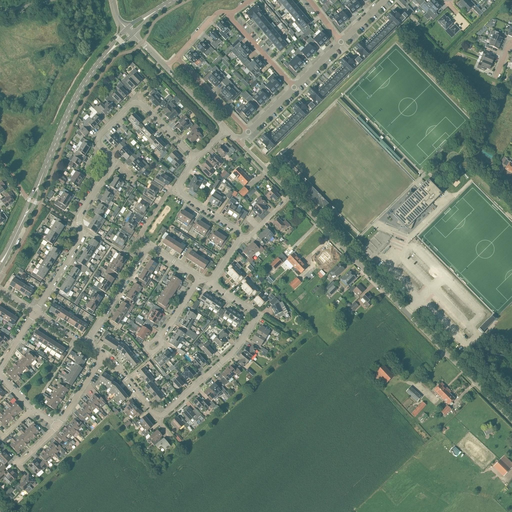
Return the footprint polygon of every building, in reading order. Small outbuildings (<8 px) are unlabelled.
[(290,0),(287,0),(282,5),(285,9),(293,3),(290,0)] [(354,0),(351,3),(356,11),(357,10),(358,11),(361,9),(360,8),(361,7),(356,1),(357,0),(354,0)] [(434,0),(433,0),(431,0),(427,4),(425,2),(420,6),(423,9),(427,13),(437,3),(436,3),(437,2),(434,0)] [(477,7),(472,2),(469,4),(465,0),(462,0),(461,2),(461,1),(458,4),(458,5),(457,5),(462,10),(463,8),(467,12),(472,8),(474,10),(477,7)] [(344,3),(341,5),(345,10),(347,8),(352,14),(353,15),(356,12),(355,11),(356,11),(351,3),(349,1),(345,5),(344,3)] [(293,3),(285,9),(289,13),(296,7),(293,3)] [(437,3),(427,13),(431,17),(430,17),(433,20),(438,16),(435,13),(441,8),(440,7),(441,6),(438,3),(437,4),(437,3)] [(257,6),(256,5),(251,10),(255,16),(259,12),(260,13),(263,10),(258,5),(257,6)] [(346,11),(345,10),(341,5),(342,6),(340,8),(342,12),(338,15),(344,23),(344,22),(345,23),(348,21),(347,20),(348,19),(343,13),(346,11)] [(296,7),(289,13),(292,17),(300,11),(296,7)] [(255,16),(251,10),(245,14),(250,21),(252,19),(255,16)] [(300,11),(292,17),(296,21),(303,15),(300,11)] [(259,12),(255,16),(252,19),(255,23),(263,17),(260,13),(259,12)] [(392,12),(386,18),(389,20),(396,28),(402,22),(402,23),(408,17),(404,14),(401,18),(396,13),(395,15),(392,12)] [(307,19),(303,15),(296,21),(294,23),(298,27),(307,19)] [(343,23),(344,23),(338,15),(333,18),(331,15),(328,17),(332,22),(334,20),(339,26),(340,26),(340,27),(343,24),(343,23)] [(438,22),(446,30),(448,28),(450,30),(455,35),(460,30),(455,25),(453,26),(451,25),(452,24),(449,21),(450,21),(447,18),(447,19),(444,16),(438,22)] [(266,21),(263,17),(255,23),(259,27),(266,21)] [(310,23),(307,19),(298,27),(304,34),(310,28),(308,26),(310,23)] [(217,26),(222,31),(219,33),(226,40),(229,38),(226,35),(230,31),(227,28),(228,28),(225,25),(226,24),(223,21),(222,22),(221,21),(217,26)] [(270,25),(266,21),(259,27),(262,31),(270,25)] [(389,22),(386,25),(392,31),(396,28),(390,21),(389,22)] [(273,29),(270,25),(262,31),(266,35),(273,29)] [(385,26),(382,28),(389,35),(392,31),(386,25),(385,26)] [(317,37),(324,43),(325,43),(328,41),(327,40),(328,39),(323,34),(325,32),(321,27),(318,30),(321,33),(317,37)] [(381,29),(379,32),(385,38),(389,35),(382,28),(382,29),(381,29)] [(277,33),(273,29),(266,35),(269,39),(277,33)] [(491,40),(500,44),(503,38),(496,36),(497,33),(492,31),(488,39),(491,40)] [(218,46),(222,42),(219,39),(216,36),(217,35),(214,32),(213,33),(213,32),(208,36),(213,42),(211,44),(215,49),(218,46)] [(378,33),(375,35),(382,42),(385,38),(379,32),(378,32),(378,33)] [(280,37),(277,33),(269,39),(273,44),(280,37)] [(374,37),(372,39),(378,45),(382,42),(375,35),(375,36),(374,37)] [(284,41),(280,37),(273,44),(276,48),(284,41)] [(310,37),(308,40),(312,44),(315,42),(320,47),(321,47),(324,45),(323,44),(324,43),(317,37),(313,40),(310,37)] [(370,40),(368,42),(374,49),(378,45),(372,39),(371,39),(370,40)] [(284,41),(276,48),(280,52),(289,44),(285,40),(284,41)] [(310,46),(312,44),(308,40),(306,42),(309,45),(305,49),(311,55),(312,55),(313,55),(316,53),(315,52),(316,52),(310,46)] [(498,49),(500,44),(491,40),(489,45),(486,44),(485,47),(491,50),(492,47),(498,49)] [(357,56),(355,58),(360,63),(362,62),(362,61),(365,58),(365,59),(371,53),(361,42),(353,50),(362,58),(360,60),(357,56)] [(367,44),(364,46),(371,52),(374,49),(368,42),(367,43),(367,44)] [(206,48),(201,43),(197,47),(198,48),(197,49),(200,52),(201,51),(203,54),(204,54),(206,57),(210,53),(211,53),(214,50),(209,45),(206,48)] [(233,48),(230,51),(233,54),(234,54),(237,58),(247,49),(247,48),(248,48),(245,44),(244,45),(243,44),(238,49),(235,47),(233,48)] [(291,46),(285,52),(287,55),(293,49),(291,46)] [(247,49),(237,58),(241,62),(244,65),(249,61),(246,58),(252,53),(251,52),(252,51),(249,48),(248,49),(247,49)] [(298,49),(296,51),(303,58),(304,56),(307,59),(308,59),(309,60),(311,57),(311,56),(311,55),(305,49),(301,52),(298,49)] [(296,57),(292,61),(299,68),(300,67),(300,68),(303,65),(302,64),(303,64),(298,58),(299,56),(300,56),(296,51),(293,54),(296,57)] [(485,58),(483,61),(491,64),(494,59),(488,57),(489,54),(484,52),(482,57),(485,58)] [(192,53),(188,57),(189,58),(188,59),(191,62),(192,61),(194,64),(195,64),(197,67),(201,63),(202,63),(205,60),(200,55),(197,58),(192,53)] [(347,56),(339,63),(350,74),(355,68),(358,65),(360,63),(355,58),(353,60),(357,63),(355,65),(347,56)] [(251,63),(249,61),(244,65),(246,68),(250,72),(260,63),(260,62),(261,62),(258,58),(257,59),(256,58),(251,63)] [(299,68),(292,61),(288,65),(285,62),(283,64),(287,68),(290,66),(295,71),(296,72),(299,69),(298,68),(299,68)] [(489,70),(491,64),(483,61),(482,64),(479,63),(477,68),(483,70),(484,68),(489,70)] [(261,63),(260,63),(250,72),(254,76),(257,79),(261,75),(259,72),(264,67),(264,66),(264,65),(261,62),(261,63)] [(218,69),(215,66),(210,71),(213,73),(208,79),(209,80),(208,80),(211,83),(211,82),(212,83),(222,73),(218,69)] [(342,68),(339,70),(345,77),(349,74),(343,67),(342,67),(342,68)] [(130,73),(128,75),(131,78),(138,85),(142,81),(141,80),(138,76),(140,74),(135,69),(131,73),(130,73)] [(338,71),(335,74),(342,81),(345,77),(339,70),(339,71),(338,71)] [(214,87),(215,86),(216,87),(221,82),(224,85),(229,80),(226,77),(222,73),(212,83),(212,84),(214,87)] [(267,80),(269,83),(276,90),(277,89),(278,90),(280,87),(280,86),(275,80),(277,78),(273,74),(267,80)] [(334,75),(332,77),(338,84),(342,81),(335,74),(334,75)] [(126,78),(121,82),(127,87),(129,85),(132,88),(133,90),(138,85),(131,78),(128,75),(126,77),(126,78)] [(331,79),(328,81),(334,87),(338,84),(332,77),(331,78),(331,79)] [(231,83),(229,80),(224,85),(226,87),(221,92),(222,93),(221,94),(224,97),(225,96),(235,87),(231,83)] [(327,82),(325,84),(331,91),(334,87),(328,81),(327,82)] [(117,92),(124,99),(128,95),(123,90),(126,88),(121,83),(117,87),(119,90),(117,92)] [(263,84),(260,86),(265,90),(267,88),(272,94),(273,93),(273,94),(276,91),(275,91),(276,90),(269,83),(265,87),(263,84)] [(323,86),(321,88),(327,94),(331,91),(325,84),(324,85),(323,86)] [(258,88),(260,90),(256,94),(257,95),(264,102),(265,101),(265,102),(268,99),(267,99),(268,98),(262,92),(265,90),(260,86),(258,88)] [(239,91),(235,87),(225,96),(226,97),(225,98),(228,101),(228,100),(229,101),(235,96),(237,98),(242,94),(239,91)] [(310,102),(308,104),(313,109),(315,107),(318,104),(324,99),(314,88),(306,95),(315,104),(313,105),(310,102)] [(320,89),(317,91),(323,98),(327,94),(321,88),(320,88),(320,89)] [(113,93),(109,97),(113,101),(115,99),(118,102),(119,103),(124,99),(117,92),(114,95),(113,93)] [(154,94),(149,99),(157,107),(159,105),(162,109),(168,103),(172,99),(170,96),(165,101),(164,100),(162,102),(154,94)] [(250,96),(248,98),(252,102),(254,100),(260,106),(260,105),(261,106),(264,103),(263,103),(264,102),(257,95),(253,99),(250,96)] [(108,102),(104,106),(110,112),(112,110),(112,109),(113,108),(110,104),(113,101),(109,97),(108,97),(105,100),(108,102)] [(250,105),(252,102),(248,98),(246,100),(248,103),(244,107),(251,114),(252,113),(253,114),(255,111),(255,110),(250,105)] [(300,101),(292,109),(303,119),(313,109),(308,104),(306,105),(310,109),(308,110),(300,101)] [(171,121),(178,114),(173,109),(174,108),(169,103),(168,105),(168,104),(162,109),(167,114),(165,116),(171,121)] [(103,112),(106,115),(107,114),(108,115),(110,112),(104,106),(102,104),(99,108),(97,106),(95,107),(94,109),(97,112),(98,113),(100,115),(103,112)] [(244,107),(242,104),(238,108),(235,110),(240,114),(242,112),(247,118),(248,117),(248,118),(251,116),(250,115),(251,114),(244,107)] [(295,112),(291,115),(299,123),(302,119),(302,120),(303,119),(292,109),(295,112)] [(95,115),(91,119),(97,125),(101,121),(99,119),(101,117),(100,115),(98,113),(97,112),(94,114),(95,115)] [(132,124),(138,118),(134,114),(128,120),(132,124)] [(291,115),(288,119),(295,126),(299,123),(291,115)] [(181,132),(185,128),(187,130),(193,125),(189,122),(190,121),(189,120),(188,120),(184,116),(179,121),(182,123),(177,128),(181,132)] [(91,119),(89,117),(86,121),(85,120),(82,122),(84,124),(89,129),(91,127),(93,129),(97,125),(91,119)] [(359,117),(356,119),(398,162),(401,159),(382,140),(383,138),(381,136),(380,138),(378,136),(377,135),(359,117)] [(142,122),(138,118),(132,124),(136,128),(135,128),(137,130),(142,126),(140,124),(142,122)] [(288,119),(284,122),(291,130),(295,126),(288,119)] [(284,122),(280,126),(288,133),(291,130),(284,122)] [(83,127),(79,131),(82,134),(85,137),(89,133),(87,131),(89,129),(84,124),(82,126),(83,127)] [(190,130),(192,132),(187,138),(193,144),(198,138),(200,140),(202,137),(201,136),(201,135),(196,130),(199,127),(196,124),(190,130)] [(138,131),(136,132),(138,134),(139,134),(143,137),(144,136),(150,130),(146,126),(144,128),(142,126),(137,130),(138,131)] [(280,126),(277,129),(279,131),(284,137),(288,133),(280,126)] [(277,129),(273,133),(280,140),(284,137),(277,129)] [(147,140),(149,143),(154,138),(152,136),(154,134),(150,130),(144,136),(148,140),(147,140)] [(266,133),(259,141),(266,148),(265,150),(265,149),(262,152),(266,155),(268,153),(268,152),(271,150),(277,144),(266,133)] [(280,140),(273,133),(269,136),(267,133),(266,133),(277,144),(280,140)] [(111,144),(118,138),(114,134),(107,140),(111,144)] [(82,143),(80,147),(88,152),(91,147),(88,145),(90,143),(84,139),(82,138),(80,142),(82,143)] [(124,144),(126,142),(124,139),(121,142),(118,138),(111,144),(115,148),(117,146),(119,148),(124,144)] [(156,140),(154,138),(149,143),(152,145),(152,144),(156,148),(162,142),(158,138),(156,140)] [(162,142),(156,148),(160,152),(159,153),(161,155),(166,151),(166,150),(164,148),(166,146),(162,142)] [(119,152),(123,156),(129,150),(126,146),(124,144),(119,148),(121,150),(119,152)] [(226,145),(224,148),(222,146),(217,150),(223,157),(226,154),(229,157),(234,153),(226,145)] [(77,151),(75,154),(81,157),(82,155),(85,156),(88,152),(80,147),(77,151)] [(133,154),(129,150),(123,156),(127,160),(129,158),(131,161),(136,156),(134,154),(133,154)] [(177,169),(182,163),(179,160),(181,158),(175,151),(169,156),(173,161),(171,163),(177,169)] [(136,156),(131,161),(133,163),(131,165),(135,169),(141,162),(143,161),(140,157),(141,155),(139,153),(136,156)] [(71,161),(76,165),(78,166),(81,161),(79,160),(81,157),(75,154),(73,156),(74,157),(71,156),(69,159),(71,161)] [(207,160),(207,161),(213,167),(214,167),(213,167),(215,164),(218,167),(223,162),(218,157),(216,160),(212,156),(207,160)] [(504,157),(500,162),(504,165),(507,166),(505,169),(511,173),(511,163),(510,162),(507,160),(508,159),(504,157)] [(143,161),(135,169),(139,173),(141,171),(143,173),(148,168),(149,167),(143,161)] [(211,169),(214,167),(213,167),(207,161),(202,166),(206,170),(204,172),(209,177),(214,172),(211,169)] [(233,173),(230,176),(234,179),(236,177),(245,186),(251,180),(238,168),(233,173)] [(76,172),(73,177),(81,182),(84,177),(76,172)] [(168,186),(171,180),(163,175),(160,179),(157,176),(154,181),(163,187),(165,184),(168,186)] [(218,180),(217,180),(214,185),(212,187),(216,190),(221,182),(220,182),(223,178),(220,175),(218,180)] [(69,182),(70,182),(78,187),(81,182),(73,177),(71,179),(70,178),(69,178),(69,179),(68,179),(68,180),(68,181),(69,182)] [(116,177),(113,182),(120,187),(123,182),(116,177)] [(195,177),(191,182),(199,188),(202,184),(205,186),(208,182),(204,180),(203,182),(195,177)] [(149,189),(156,194),(158,191),(160,192),(163,187),(152,181),(150,184),(152,185),(149,189)] [(406,202),(393,216),(398,221),(397,224),(405,228),(407,230),(408,229),(411,230),(415,222),(443,195),(429,181),(414,195),(410,193),(406,202)] [(116,194),(119,196),(121,193),(118,191),(120,187),(113,182),(110,187),(112,188),(111,191),(116,194)] [(199,188),(191,182),(187,188),(193,191),(191,194),(197,198),(201,193),(197,191),(199,188)] [(272,199),(275,201),(280,197),(276,193),(279,191),(273,186),(271,188),(273,189),(269,193),(268,192),(267,192),(266,192),(265,193),(264,194),(265,195),(270,201),(272,199)] [(238,193),(243,197),(248,191),(244,187),(238,193)] [(63,193),(61,197),(68,202),(71,197),(72,198),(74,195),(64,189),(62,192),(63,193)] [(154,197),(156,194),(149,189),(146,194),(144,193),(143,196),(153,202),(156,198),(154,197)] [(6,207),(14,201),(11,198),(14,196),(10,191),(5,195),(7,198),(2,202),(6,207)] [(107,192),(104,196),(111,201),(114,197),(115,197),(116,194),(111,191),(109,193),(107,192)] [(219,196),(221,194),(216,191),(215,193),(209,202),(214,205),(219,196)] [(102,205),(101,205),(107,208),(108,209),(110,210),(112,208),(108,206),(111,201),(104,196),(101,201),(103,203),(102,205)] [(143,196),(141,199),(140,198),(137,203),(139,204),(147,209),(149,206),(150,207),(153,202),(143,196)] [(224,199),(219,196),(214,205),(219,208),(224,199)] [(55,203),(54,204),(63,210),(66,206),(68,202),(61,197),(58,201),(57,200),(55,203)] [(261,215),(267,209),(263,205),(266,203),(260,197),(255,201),(257,203),(253,207),(261,215)] [(231,205),(226,213),(232,216),(237,208),(234,206),(237,201),(231,198),(228,203),(231,205)] [(147,209),(139,204),(137,203),(137,202),(134,207),(135,207),(133,210),(135,211),(133,213),(142,219),(143,217),(144,217),(147,212),(145,211),(147,209)] [(108,209),(107,208),(101,205),(102,205),(100,204),(97,209),(105,214),(108,209)] [(237,208),(232,216),(238,220),(240,217),(244,219),(248,213),(241,209),(240,210),(237,208)] [(102,218),(105,214),(97,209),(94,214),(96,215),(101,218),(101,217),(102,218)] [(189,212),(186,210),(185,212),(183,210),(182,213),(180,211),(177,217),(178,218),(177,220),(182,223),(189,212)] [(182,223),(187,227),(189,225),(191,226),(194,220),(192,219),(194,217),(191,216),(192,214),(189,212),(182,223)] [(127,223),(135,228),(137,225),(138,226),(141,221),(142,219),(133,213),(132,215),(131,214),(129,217),(130,218),(127,223)] [(100,223),(102,225),(105,220),(102,218),(101,217),(101,218),(96,215),(93,219),(100,223)] [(53,226),(61,231),(65,226),(61,224),(62,221),(57,218),(56,221),(53,226)] [(285,220),(283,223),(278,218),(273,223),(280,230),(282,228),(285,231),(290,226),(285,220)] [(100,223),(93,219),(90,224),(97,228),(99,229),(100,230),(102,225),(100,223)] [(206,223),(203,221),(202,222),(200,221),(198,223),(196,222),(193,227),(195,228),(193,231),(199,234),(206,223)] [(133,230),(135,228),(127,223),(125,227),(123,226),(121,229),(132,236),(134,231),(133,230)] [(199,234),(204,237),(205,235),(207,236),(210,231),(208,230),(210,228),(208,226),(209,225),(206,223),(199,234)] [(97,228),(90,224),(87,228),(96,234),(99,229),(97,228)] [(59,236),(61,231),(53,226),(50,230),(52,232),(59,236)] [(267,229),(262,233),(269,240),(276,234),(269,227),(267,229)] [(118,237),(125,242),(127,239),(129,240),(132,236),(121,229),(119,232),(121,233),(118,237)] [(222,233),(219,231),(218,233),(216,231),(214,234),(213,233),(209,238),(211,239),(210,241),(215,244),(222,233)] [(56,240),(59,236),(52,232),(49,236),(47,235),(56,240)] [(165,232),(164,235),(162,238),(165,240),(163,243),(167,246),(172,239),(167,236),(168,234),(165,232)] [(215,244),(220,248),(221,246),(223,247),(227,241),(225,240),(226,238),(224,237),(225,235),(222,233),(215,244)] [(269,240),(262,233),(258,238),(256,240),(263,247),(269,240)] [(53,245),(56,240),(47,235),(44,240),(53,245)] [(125,242),(115,236),(113,239),(114,241),(112,244),(122,251),(125,246),(123,245),(125,242)] [(92,239),(89,244),(96,248),(97,249),(98,250),(101,245),(92,239)] [(176,242),(172,239),(167,246),(171,249),(176,242)] [(176,242),(171,249),(176,252),(180,245),(176,242)] [(248,248),(255,255),(258,251),(260,254),(264,250),(262,248),(260,246),(258,248),(253,243),(248,248)] [(97,249),(96,248),(89,244),(86,249),(93,253),(94,254),(95,254),(97,249)] [(176,252),(180,254),(185,247),(180,245),(176,252)] [(49,251),(58,257),(61,252),(54,248),(54,249),(51,247),(49,251)] [(196,254),(191,251),(193,250),(189,247),(184,256),(187,258),(187,259),(191,261),(196,254)] [(248,248),(243,252),(248,257),(246,260),(250,264),(253,267),(255,265),(252,262),(254,260),(252,258),(255,255),(248,248)] [(93,253),(86,249),(84,253),(90,257),(92,258),(94,254),(93,253)] [(49,251),(46,256),(55,261),(58,257),(49,251)] [(323,264),(326,261),(328,264),(333,260),(330,257),(331,256),(326,251),(323,253),(320,256),(318,258),(323,264)] [(90,257),(84,253),(81,258),(87,262),(89,263),(92,258),(90,257)] [(290,269),(300,260),(294,253),(287,260),(284,263),(290,269)] [(191,261),(195,264),(200,257),(196,254),(191,261)] [(46,256),(43,260),(52,266),(55,261),(46,256)] [(117,260),(117,261),(124,265),(127,260),(120,256),(117,260)] [(195,264),(200,267),(204,260),(200,257),(195,264)] [(86,267),(89,263),(87,262),(81,258),(78,262),(82,265),(80,267),(86,271),(88,268),(86,267)] [(158,272),(159,271),(159,268),(161,264),(156,261),(152,258),(148,265),(154,269),(158,272)] [(275,270),(283,263),(278,258),(270,265),(275,270)] [(121,269),(124,265),(117,261),(117,260),(114,259),(111,263),(114,265),(121,269)] [(49,270),(52,266),(43,260),(41,265),(42,266),(49,270)] [(200,267),(204,270),(205,268),(208,270),(213,263),(210,261),(209,263),(204,260),(200,267)] [(293,266),(291,268),(298,276),(301,274),(307,268),(302,263),(300,260),(293,266)] [(118,274),(121,269),(111,263),(108,268),(107,271),(113,275),(115,272),(118,274)] [(239,270),(242,268),(238,263),(235,266),(233,263),(228,268),(230,270),(228,273),(232,277),(239,270)] [(339,264),(331,271),(334,275),(332,277),(334,279),(344,269),(339,264)] [(41,265),(38,270),(39,271),(46,275),(49,270),(42,266),(41,265)] [(154,269),(148,265),(145,269),(151,274),(154,269)] [(74,267),(71,272),(78,276),(81,272),(84,274),(86,271),(80,267),(78,270),(74,267)] [(148,278),(151,274),(145,269),(142,274),(148,278)] [(245,276),(239,270),(232,277),(236,281),(238,279),(241,281),(245,276)] [(43,279),(46,275),(39,271),(37,275),(33,273),(31,275),(41,282),(42,279),(43,279)] [(112,277),(113,275),(107,271),(105,273),(108,275),(105,279),(111,284),(114,279),(112,277)] [(78,276),(71,272),(69,276),(77,282),(80,277),(78,276)] [(342,280),(339,283),(345,289),(356,278),(349,272),(342,280)] [(139,278),(140,279),(138,282),(147,287),(151,280),(148,278),(142,274),(139,278)] [(18,278),(17,280),(15,278),(16,277),(13,275),(9,281),(11,283),(10,285),(15,289),(19,281),(20,280),(18,278)] [(74,286),(77,282),(69,276),(66,281),(74,286)] [(174,277),(172,276),(169,281),(180,288),(182,285),(180,284),(182,282),(180,280),(177,279),(174,277)] [(102,278),(99,282),(102,284),(109,288),(111,284),(105,279),(102,278)] [(242,287),(246,291),(253,284),(247,278),(242,282),(244,284),(242,287)] [(301,283),(296,278),(289,285),(290,286),(294,290),(301,283)] [(15,289),(19,292),(24,285),(19,281),(15,289)] [(71,291),(74,286),(66,281),(63,286),(71,291)] [(166,286),(175,292),(177,290),(178,291),(180,288),(169,281),(166,286)] [(95,290),(102,294),(103,292),(106,293),(109,288),(102,284),(99,282),(96,287),(95,290)] [(137,284),(135,283),(132,288),(139,293),(142,288),(145,290),(147,287),(138,282),(137,284)] [(27,286),(24,285),(19,292),(24,295),(29,288),(31,285),(28,283),(27,286)] [(259,291),(253,284),(246,291),(250,295),(252,293),(254,295),(259,291)] [(353,286),(349,291),(351,293),(353,291),(359,296),(365,290),(359,284),(356,288),(354,286),(353,286)] [(29,288),(24,295),(29,298),(34,291),(32,290),(34,287),(31,285),(29,288)] [(68,295),(71,291),(63,286),(60,290),(61,291),(59,293),(68,299),(69,296),(68,295)] [(162,291),(173,298),(175,295),(174,294),(175,292),(166,286),(162,291)] [(328,292),(326,294),(329,297),(337,290),(333,286),(327,292),(328,292)] [(102,294),(95,290),(92,288),(90,291),(93,292),(90,297),(99,303),(102,298),(100,297),(102,294)] [(132,288),(129,293),(136,297),(139,293),(132,288)] [(173,298),(162,291),(159,296),(169,302),(170,300),(172,301),(173,298)] [(200,301),(205,304),(210,295),(205,292),(200,301)] [(433,292),(426,299),(428,301),(435,294),(433,292)] [(128,298),(126,301),(134,306),(139,299),(136,297),(129,293),(126,297),(128,298)] [(254,300),(261,307),(268,300),(261,293),(254,300)] [(367,294),(362,298),(364,300),(366,302),(364,304),(368,308),(369,307),(368,306),(372,303),(370,301),(373,298),(370,295),(369,296),(367,294)] [(205,304),(209,307),(214,298),(210,295),(205,304)] [(169,302),(159,296),(156,301),(159,303),(162,305),(164,307),(167,308),(169,305),(167,304),(169,302)] [(90,297),(89,299),(91,300),(90,303),(96,307),(99,303),(90,297)] [(279,303),(278,304),(277,301),(278,300),(275,297),(269,303),(273,307),(271,308),(276,316),(277,315),(279,318),(288,313),(284,306),(281,307),(279,303)] [(209,307),(214,309),(219,301),(214,298),(209,307)] [(56,305),(57,305),(57,302),(54,300),(52,304),(53,305),(49,311),(54,314),(59,307),(56,305)] [(192,308),(195,310),(197,308),(200,302),(196,300),(192,308)] [(123,302),(120,307),(127,311),(130,313),(133,309),(133,308),(134,306),(126,301),(124,303),(123,302)] [(219,301),(214,309),(218,312),(221,309),(224,304),(219,301)] [(95,310),(96,307),(88,302),(85,306),(84,305),(82,308),(92,315),(95,311),(95,310)] [(355,302),(349,308),(350,308),(352,311),(353,312),(359,307),(355,302)] [(60,305),(59,307),(54,314),(59,317),(64,310),(65,308),(60,305)] [(152,308),(149,313),(159,320),(161,317),(160,317),(162,315),(161,314),(163,310),(155,305),(153,309),(152,308)] [(124,316),(126,317),(127,318),(130,313),(127,311),(120,307),(117,311),(117,312),(124,316)] [(220,315),(219,317),(222,319),(224,316),(228,319),(233,311),(229,308),(227,310),(224,309),(223,310),(220,315)] [(8,312),(3,309),(0,314),(0,320),(2,322),(4,319),(8,312)] [(68,313),(64,310),(59,317),(64,320),(68,313)] [(124,316),(117,312),(117,311),(114,316),(121,320),(123,321),(126,317),(124,316)] [(189,311),(186,316),(193,320),(194,321),(197,323),(198,321),(198,320),(195,319),(197,316),(189,311)] [(238,313),(233,311),(228,319),(233,322),(238,313)] [(13,315),(8,312),(4,319),(8,322),(13,315)] [(73,316),(68,313),(64,320),(69,323),(73,316)] [(147,319),(145,323),(151,326),(153,323),(155,324),(157,322),(158,322),(159,320),(149,313),(147,316),(146,317),(147,319)] [(238,313),(233,322),(237,325),(236,327),(238,329),(242,322),(240,320),(243,316),(238,313)] [(18,318),(13,315),(8,322),(13,326),(18,318)] [(78,319),(73,316),(69,323),(73,326),(78,319)] [(121,320),(114,316),(112,319),(111,318),(108,322),(111,324),(120,330),(123,325),(119,323),(121,320)] [(186,316),(183,320),(191,325),(194,321),(193,320),(186,316)] [(492,316),(479,329),(483,333),(496,320),(492,316)] [(78,319),(73,326),(78,329),(83,322),(84,320),(82,319),(81,319),(81,321),(78,319)] [(85,319),(84,320),(83,322),(78,329),(83,333),(88,325),(85,324),(87,321),(85,319)] [(183,320),(180,325),(188,330),(189,329),(191,325),(183,320)] [(138,327),(137,329),(147,336),(149,333),(148,333),(150,331),(143,326),(141,329),(138,327)] [(262,326),(257,334),(265,339),(270,332),(262,326)] [(137,329),(136,330),(132,327),(130,331),(135,334),(136,332),(138,334),(137,336),(143,340),(145,338),(146,338),(147,336),(137,329)] [(177,329),(174,334),(183,339),(185,335),(186,334),(185,334),(177,329)] [(188,330),(187,332),(196,338),(198,335),(189,329),(188,330)] [(34,341),(36,343),(42,334),(37,330),(33,336),(32,338),(35,339),(34,341)] [(218,335),(213,341),(221,347),(226,341),(223,339),(227,335),(223,331),(219,335),(218,335)] [(186,334),(185,335),(195,341),(196,338),(187,332),(185,334),(186,334)] [(112,338),(110,337),(111,334),(109,333),(103,342),(107,345),(112,338)] [(0,336),(0,344),(4,341),(6,343),(9,341),(3,334),(0,337),(0,336)] [(47,337),(42,334),(36,343),(38,344),(39,342),(42,344),(47,337)] [(174,334),(171,338),(180,344),(181,341),(185,343),(186,341),(183,339),(174,334)] [(265,339),(257,334),(252,341),(260,347),(265,339)] [(42,344),(47,347),(51,340),(47,337),(42,344)] [(107,345),(112,348),(118,338),(116,337),(114,340),(112,338),(107,345)] [(112,348),(116,351),(117,350),(120,344),(118,342),(120,340),(118,338),(112,348)] [(171,338),(169,343),(177,348),(178,349),(179,348),(180,349),(182,345),(180,344),(171,338)] [(47,347),(52,350),(56,343),(51,340),(47,347)] [(208,341),(203,346),(206,349),(203,351),(210,358),(215,354),(213,352),(215,350),(212,347),(208,341)] [(128,344),(126,342),(124,345),(121,343),(120,344),(117,350),(121,352),(128,344)] [(61,346),(56,343),(52,350),(56,353),(61,346)] [(124,356),(130,351),(128,348),(130,346),(128,344),(121,352),(124,356)] [(61,346),(56,353),(61,356),(59,359),(62,360),(67,354),(64,352),(66,349),(61,346)] [(243,353),(251,359),(255,353),(254,352),(257,350),(252,346),(249,350),(247,348),(243,353)] [(167,350),(163,353),(169,361),(173,357),(167,350)] [(127,360),(136,353),(134,351),(132,353),(130,351),(124,356),(127,360)] [(24,356),(31,364),(36,360),(37,358),(35,356),(33,357),(29,352),(26,355),(25,354),(24,356)] [(498,362),(509,364),(510,356),(508,356),(508,357),(504,356),(504,355),(489,352),(488,360),(493,361),(494,360),(497,360),(498,362)] [(130,364),(137,359),(135,356),(137,354),(136,353),(127,360),(130,364)] [(163,353),(159,357),(165,364),(169,361),(163,353)] [(246,365),(251,359),(243,353),(239,357),(241,359),(238,363),(243,367),(245,364),(246,365)] [(192,361),(190,364),(195,369),(197,367),(196,365),(198,364),(201,366),(205,362),(205,361),(206,360),(200,354),(199,355),(194,359),(195,361),(194,362),(192,361)] [(87,359),(80,355),(78,357),(76,355),(75,357),(84,364),(87,359)] [(23,358),(20,361),(29,370),(31,369),(28,367),(31,364),(24,356),(22,357),(23,358)] [(75,357),(73,359),(76,361),(74,363),(75,364),(82,368),(84,364),(75,357)] [(165,364),(159,357),(154,360),(161,368),(165,364)] [(137,359),(130,364),(133,368),(140,363),(142,361),(142,360),(141,359),(138,361),(137,359)] [(15,364),(22,372),(25,369),(28,372),(29,370),(20,361),(17,363),(17,362),(15,364)] [(384,386),(394,376),(391,373),(395,370),(387,362),(373,375),(384,386)] [(15,364),(13,366),(14,366),(11,369),(20,379),(22,377),(19,375),(22,372),(15,364)] [(80,373),(83,368),(82,368),(75,364),(74,366),(71,365),(70,367),(80,373)] [(70,373),(77,377),(80,373),(70,367),(69,366),(67,368),(69,369),(71,370),(70,373)] [(147,371),(146,370),(148,368),(146,366),(138,373),(141,377),(147,371)] [(188,377),(190,379),(196,373),(190,366),(184,372),(185,373),(182,375),(186,379),(188,377)] [(231,366),(226,370),(232,377),(237,373),(238,375),(241,372),(237,368),(234,370),(231,366)] [(11,369),(9,371),(8,370),(6,372),(14,380),(17,378),(19,380),(20,379),(11,369)] [(226,370),(221,375),(220,374),(218,376),(221,379),(219,381),(223,385),(225,384),(226,385),(229,383),(228,381),(232,377),(226,370)] [(62,372),(61,373),(67,377),(74,381),(77,377),(70,373),(69,374),(68,375),(63,371),(62,372)] [(147,371),(141,377),(144,381),(153,373),(151,372),(149,374),(147,371)] [(60,374),(59,375),(66,379),(64,381),(71,386),(74,381),(67,377),(61,373),(60,374)] [(109,376),(104,373),(98,382),(103,385),(109,376)] [(144,381),(147,385),(152,381),(154,380),(152,377),(155,375),(153,373),(144,381)] [(178,378),(173,382),(175,384),(174,384),(173,385),(174,386),(175,387),(176,388),(177,387),(179,389),(184,384),(179,379),(182,377),(178,373),(175,375),(178,378)] [(108,389),(113,382),(114,379),(109,376),(103,385),(108,389)] [(147,385),(145,387),(148,391),(157,383),(156,381),(153,383),(152,381),(147,385)] [(108,389),(110,390),(109,393),(110,394),(118,385),(113,382),(108,389)] [(148,391),(152,395),(158,389),(156,387),(159,385),(157,383),(148,391)] [(444,400),(445,399),(444,398),(446,396),(444,394),(448,390),(441,383),(434,390),(444,400)] [(64,394),(66,392),(67,392),(69,390),(59,384),(57,388),(54,386),(53,387),(64,394)] [(225,389),(222,392),(215,384),(209,388),(217,397),(223,394),(223,393),(226,397),(229,394),(225,389)] [(115,395),(122,390),(118,385),(110,394),(111,395),(114,393),(115,395)] [(53,394),(62,400),(63,398),(62,398),(64,394),(53,387),(52,389),(55,391),(53,394)] [(410,387),(406,391),(417,402),(422,397),(410,387)] [(217,397),(209,388),(204,393),(211,400),(213,398),(215,400),(218,398),(217,397)] [(158,389),(152,395),(155,399),(164,391),(162,389),(160,391),(158,389)] [(125,393),(122,390),(115,395),(117,397),(115,399),(116,401),(125,393)] [(451,392),(448,390),(444,394),(446,396),(444,398),(445,399),(444,400),(449,405),(455,399),(449,394),(451,392)] [(155,399),(158,402),(165,397),(163,395),(165,393),(164,391),(155,399)] [(122,403),(128,397),(125,393),(116,401),(118,403),(120,401),(122,403)] [(58,405),(60,402),(61,402),(62,400),(53,394),(51,398),(48,396),(47,398),(58,405)] [(93,397),(90,400),(100,409),(101,408),(99,406),(102,403),(104,405),(106,403),(104,401),(100,396),(97,398),(94,395),(92,396),(93,397)] [(209,404),(206,400),(204,402),(199,397),(194,403),(200,410),(200,411),(202,412),(203,413),(205,412),(206,411),(206,409),(210,405),(209,404)] [(58,405),(47,398),(46,399),(48,401),(46,404),(56,411),(57,408),(56,408),(58,405)] [(90,400),(86,404),(93,411),(96,408),(98,411),(100,409),(90,400)] [(126,411),(125,413),(127,415),(128,414),(129,413),(136,407),(134,405),(135,404),(131,400),(126,404),(128,406),(125,409),(127,411),(126,411)] [(17,414),(20,411),(21,412),(23,411),(15,402),(12,405),(10,403),(8,404),(17,414)] [(412,414),(415,417),(426,405),(423,402),(412,414)] [(8,404),(7,405),(9,408),(6,411),(14,419),(16,417),(15,416),(17,414),(8,404)] [(86,404),(82,408),(91,418),(92,416),(90,414),(93,411),(86,404)] [(445,416),(451,410),(447,406),(441,412),(445,416)] [(128,414),(127,415),(128,417),(130,416),(131,415),(132,417),(135,415),(137,417),(142,413),(139,409),(138,409),(136,407),(129,413),(128,414)] [(186,411),(183,414),(186,418),(185,420),(188,423),(190,421),(192,424),(200,417),(201,415),(199,412),(195,409),(196,410),(193,413),(188,407),(185,410),(186,411)] [(91,418),(82,408),(79,410),(78,409),(76,411),(80,415),(78,417),(82,421),(87,416),(90,419),(91,418)] [(6,411),(3,414),(1,411),(0,411),(0,413),(9,422),(11,420),(12,421),(14,419),(6,411)] [(0,413),(0,415),(0,416),(0,421),(5,427),(7,425),(6,425),(9,422),(0,413)] [(419,420),(422,422),(428,416),(425,414),(419,420)] [(140,425),(142,427),(149,421),(145,417),(140,421),(137,419),(133,422),(137,427),(140,425)] [(172,423),(171,424),(174,427),(175,426),(178,430),(184,425),(187,428),(189,426),(185,422),(183,419),(181,421),(180,420),(177,417),(172,423)] [(70,424),(79,434),(81,433),(79,430),(84,425),(80,421),(77,423),(74,419),(72,421),(73,422),(70,424)] [(153,426),(149,421),(142,427),(144,430),(141,432),(145,437),(149,434),(150,434),(147,431),(153,426)] [(28,429),(36,437),(37,435),(37,434),(39,432),(35,427),(36,426),(34,423),(28,429)] [(78,435),(79,434),(70,424),(66,428),(73,436),(76,433),(78,435)] [(484,429),(487,435),(492,432),(490,427),(484,429)] [(66,428),(62,433),(71,442),(72,441),(70,438),(73,436),(66,428)] [(28,429),(25,432),(23,429),(21,430),(30,440),(33,438),(34,439),(36,437),(28,429)] [(19,437),(27,445),(29,443),(28,443),(30,440),(21,430),(20,432),(22,434),(19,437)] [(156,445),(163,440),(161,437),(162,436),(158,431),(151,437),(150,437),(153,440),(151,441),(155,446),(156,445)] [(69,444),(71,442),(62,433),(59,435),(58,434),(56,436),(60,439),(57,441),(62,446),(67,441),(69,444)] [(19,437),(16,440),(14,437),(12,439),(22,448),(24,446),(25,447),(27,445),(19,437)] [(164,438),(163,440),(156,445),(159,450),(163,447),(165,450),(171,446),(164,438)] [(12,439),(11,440),(13,442),(10,445),(18,453),(20,452),(19,451),(22,448),(12,439)] [(49,447),(58,457),(59,456),(57,453),(62,448),(58,444),(56,446),(52,442),(50,444),(51,445),(49,447)] [(57,458),(58,457),(49,447),(46,450),(45,449),(43,451),(51,459),(54,456),(57,458)] [(1,473),(6,468),(4,465),(11,459),(4,452),(2,453),(0,450),(0,459),(4,464),(0,467),(0,472),(0,473),(1,473)] [(44,460),(42,462),(47,467),(49,465),(51,463),(49,461),(51,459),(43,451),(42,452),(43,453),(40,456),(44,460)] [(504,475),(510,469),(511,466),(511,463),(507,458),(503,463),(500,460),(494,466),(504,475)] [(44,470),(47,467),(42,462),(39,464),(35,460),(28,466),(37,475),(43,469),(44,470)] [(6,472),(4,474),(5,476),(11,482),(18,476),(10,468),(6,472)] [(29,486),(32,484),(33,485),(36,482),(29,475),(26,478),(27,478),(20,485),(21,486),(20,487),(23,490),(24,489),(25,491),(28,493),(32,489),(29,486)] [(11,487),(5,493),(8,496),(13,490),(11,487)]
